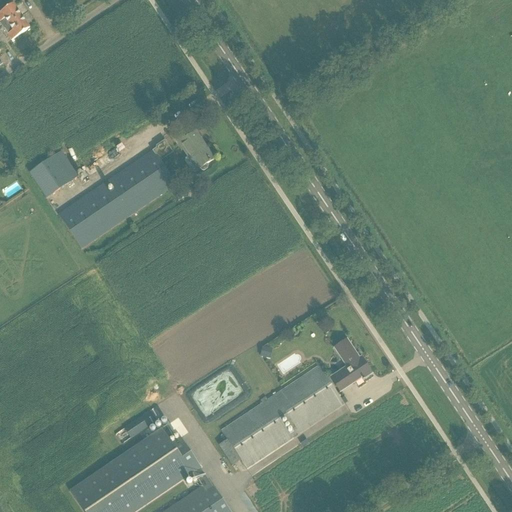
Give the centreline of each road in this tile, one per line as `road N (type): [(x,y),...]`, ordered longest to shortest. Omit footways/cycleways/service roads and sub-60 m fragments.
road 1 (secondary): [(511,483),(188,0)]
road 2 (unclassified): [(0,77),(114,0)]
